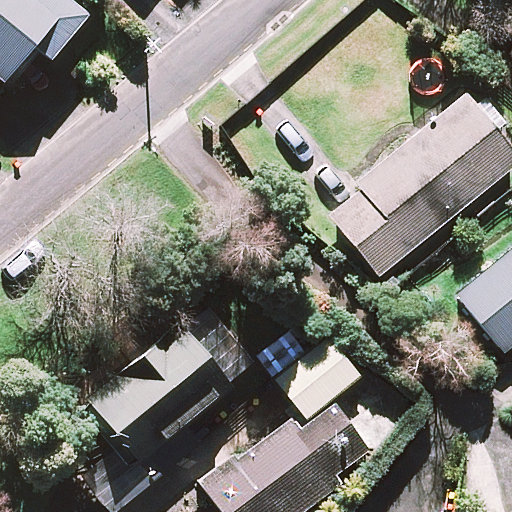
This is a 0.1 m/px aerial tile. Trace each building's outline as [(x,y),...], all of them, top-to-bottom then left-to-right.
[(91,19),(67,0),(0,0),(0,79),(9,87),(39,50),(55,63),(91,19)] [(511,169),(511,149),(467,96),(327,213),(382,278),(511,169)] [(511,254),(459,299),(506,355),(511,349),(511,254)] [(113,511),(117,511),(156,482),(201,447),(195,439),(268,382),(208,306),(91,398),(128,445),(87,477),(113,511)] [(255,355),(278,383),(309,420),(362,377),(331,339),(311,356),(288,328),(255,355)] [(303,430),(296,421),(206,490),(222,511),(305,511),(333,491),(328,485),(370,454),(334,407),(303,430)]
